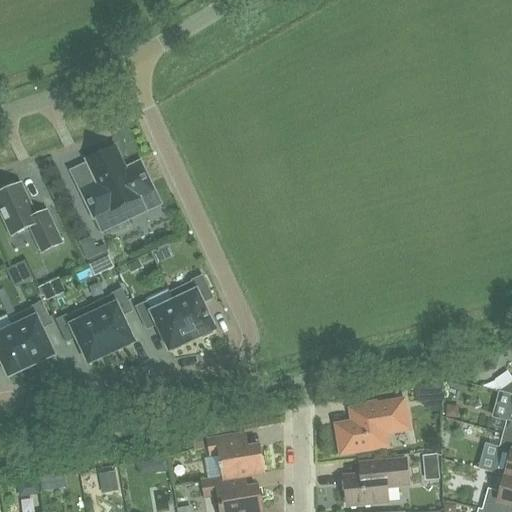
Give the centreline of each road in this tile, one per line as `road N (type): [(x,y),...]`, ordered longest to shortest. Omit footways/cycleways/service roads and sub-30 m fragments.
road 1 (residential): [(0,403),(235,361),(250,342),(134,62)]
road 2 (residential): [(0,114),(134,62)]
road 3 (residential): [(134,62),(237,0)]
